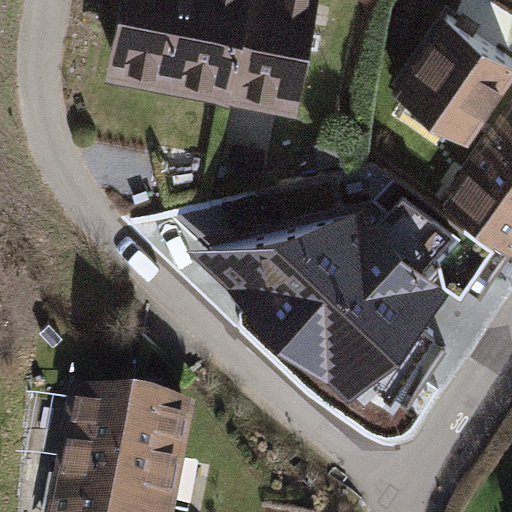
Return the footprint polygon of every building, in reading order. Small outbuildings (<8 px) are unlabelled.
[(182,0),(123,0),(114,50),(171,62),(182,0)] [(241,0),(182,0),(171,62),(228,72),(241,0)] [(311,0),(241,0),(228,72),(295,86),(311,0)] [(511,62),(511,58),(448,14),(400,83),(465,129),(476,113),(511,62)] [(511,62),(476,113),(497,128),(472,163),(511,191),(511,62)] [(511,236),(511,191),(472,163),(447,199),(508,241),(511,236)] [(185,242),(349,394),(451,285),(429,265),(450,243),(399,196),(381,215),(363,199),(185,242)] [(168,511),(187,415),(80,394),(57,511),(168,511)]
